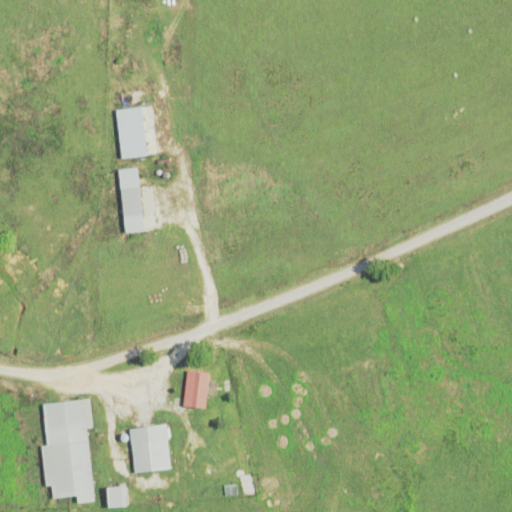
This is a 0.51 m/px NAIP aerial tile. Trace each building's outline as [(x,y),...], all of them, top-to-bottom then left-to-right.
[(121,218),(140,216),(137,186),(118,188),(121,218)] [(204,408),(207,372),(185,370),(182,406),(204,408)] [(86,427),(91,427),(89,399),(44,402),(47,444),(39,445),(42,485),(49,485),(50,497),(74,495),(74,502),(92,500),(86,427)] [(132,471),(169,468),(165,424),(128,427),(132,471)] [(103,505),(124,505),(124,486),(103,486),(103,505)]
